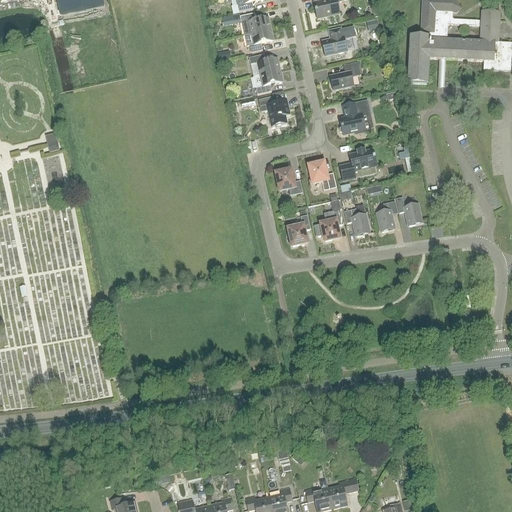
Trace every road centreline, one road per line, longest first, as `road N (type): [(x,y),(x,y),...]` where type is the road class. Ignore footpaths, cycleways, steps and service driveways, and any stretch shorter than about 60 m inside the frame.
road 1 (residential): [(501,363),(502,272),(484,245),(279,272),(256,168),(267,155),(312,143),(318,129),(291,0)]
road 2 (secondary): [(0,434),(501,363)]
